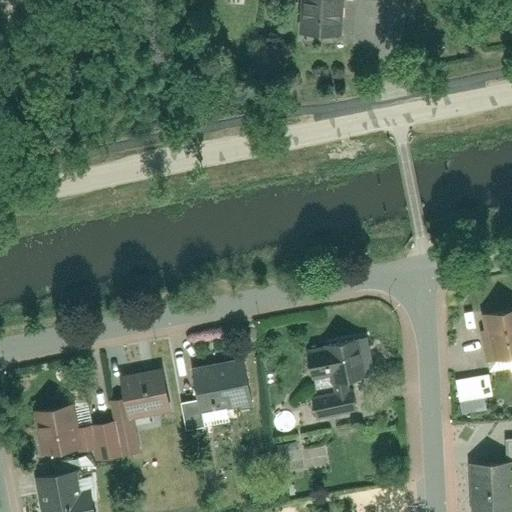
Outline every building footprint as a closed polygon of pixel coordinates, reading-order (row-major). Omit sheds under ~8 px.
[(337,29),(338,0),(308,0),(307,28),(337,29)] [(511,313),(484,319),(493,366),(511,362),(511,313)] [(379,371),(371,333),(311,346),(317,377),(334,373),(336,381),(354,377),(379,371)] [(202,397),(204,408),(256,398),(247,354),(195,364),(202,397)] [(132,393),(137,416),(177,408),(168,363),(128,371),(132,393)] [(492,372),(459,377),(462,399),(496,394),(492,372)] [(354,377),(336,381),(338,391),(317,395),(322,416),(360,408),(354,377)] [(118,417),(125,453),(143,449),(137,416),(132,393),(114,396),(118,417)] [(204,408),(202,397),(185,401),(191,428),(207,425),(204,408)] [(36,407),(45,450),(86,442),(83,424),(78,398),(36,407)] [(118,417),(96,422),(100,445),(103,457),(125,453),(118,417)] [(96,422),(83,424),(86,442),(88,447),(100,445),(96,422)] [(511,461),(510,461),(473,463),(475,511),(511,509),(511,461)] [(83,465),(38,474),(44,503),(45,511),(100,511),(95,486),(87,487),(83,465)]
